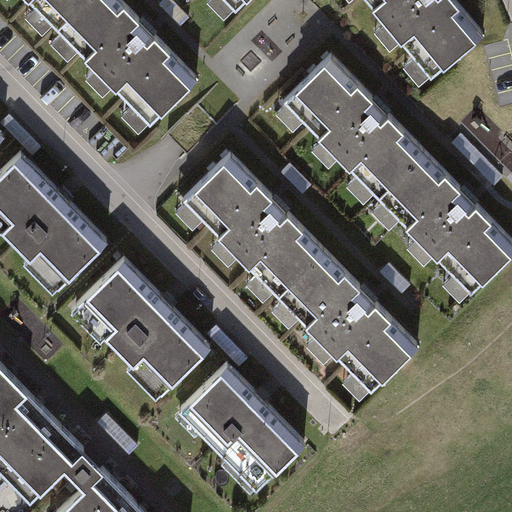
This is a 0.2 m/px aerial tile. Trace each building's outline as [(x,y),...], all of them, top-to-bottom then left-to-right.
[(193,81),(113,0),(21,0),(147,126),(193,81)] [(247,0),(218,0),(233,14),(247,0)] [(481,35),(450,0),(358,0),(428,80),(481,35)] [(511,253),(511,247),(326,60),(280,105),(470,295),(511,253)] [(413,349),(223,153),(176,198),(366,394),(413,349)] [(97,239),(16,157),(0,172),(0,242),(45,289),(97,239)] [(197,340),(116,258),(65,308),(146,390),(197,340)] [(298,444),(218,363),(166,413),(247,495),(298,444)] [(140,511),(0,371),(0,479),(23,502),(55,470),(73,488),(49,511),(140,511)]
